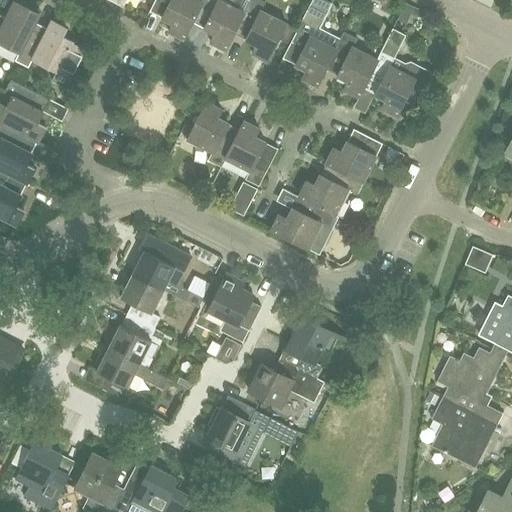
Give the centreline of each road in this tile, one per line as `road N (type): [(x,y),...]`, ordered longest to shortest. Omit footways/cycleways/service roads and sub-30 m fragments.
road 1 (residential): [(412,193),(371,273),(347,285),(328,285),(161,201),(116,206)]
road 2 (residential): [(126,28),(309,119),(273,189)]
road 3 (residential): [(76,400),(171,447),(208,374),(226,383),(240,356)]
road 4 (residential): [(126,28),(61,157),(108,179),(116,206)]
road 5 (residential): [(494,30),(412,193)]
road 6 (residential): [(76,400),(38,381),(51,355),(25,298),(37,254)]
